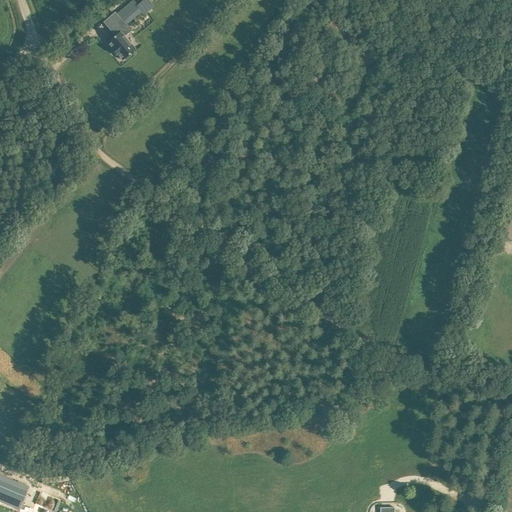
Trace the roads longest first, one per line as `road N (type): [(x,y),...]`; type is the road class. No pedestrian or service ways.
road 1 (track): [(307,299),(100,159),(35,37)]
road 2 (track): [(507,400),(390,349),(307,299)]
road 3 (track): [(226,0),(85,137)]
